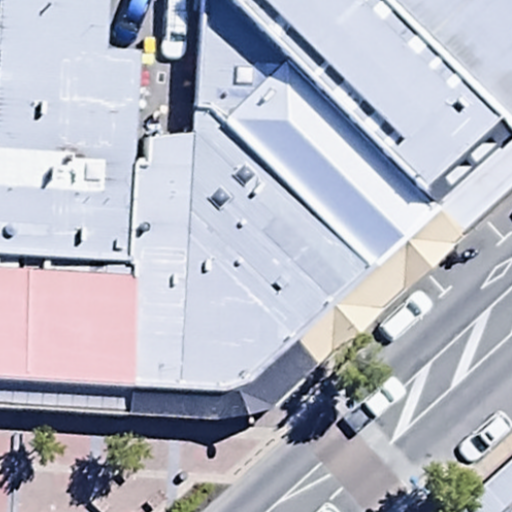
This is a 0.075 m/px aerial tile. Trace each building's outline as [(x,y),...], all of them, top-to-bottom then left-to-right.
[(0,0),(0,256),(140,263),(152,50),(154,0),(0,0)] [(511,197),(511,137),(378,0),(212,0),(152,50),(403,302),(511,197)] [(511,0),(378,0),(511,137),(511,0)] [(403,302),(152,50),(140,263),(130,447),(247,449),(403,302)] [(140,263),(0,256),(0,437),(130,447),(140,263)] [(511,511),(511,503),(502,511),(511,511)]
